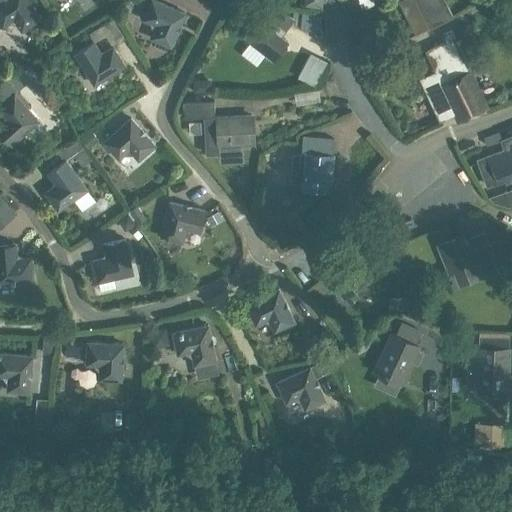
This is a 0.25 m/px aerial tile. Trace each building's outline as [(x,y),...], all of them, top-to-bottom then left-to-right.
[(42,19),(29,0),(0,0),(0,24),(2,28),(14,21),(21,32),(42,19)] [(64,0),(47,0),(58,15),(69,6),(64,0)] [(149,38),(171,47),(187,13),(157,0),(150,0),(142,20),(155,25),(149,38)] [(377,2),(376,0),(340,0),(344,11),(377,2)] [(453,17),(444,0),(414,0),(429,29),(453,17)] [(401,13),(412,44),(426,39),(415,8),(401,13)] [(265,23),(264,23),(248,43),(274,62),(290,43),(274,31),(277,26),(284,31),(294,18),(282,9),(278,15),(273,12),(265,23)] [(455,113),(475,111),(486,106),(463,58),(465,57),(452,30),(443,35),(446,42),(427,51),(437,72),(421,80),(440,120),(455,113)] [(76,55),(96,85),(126,65),(114,47),(102,55),(95,43),(76,55)] [(0,112),(6,118),(0,123),(0,133),(12,146),(40,121),(15,92),(0,105),(0,112)] [(217,145),(217,146),(256,145),(255,114),(216,115),(216,127),(204,128),(204,146),(217,145)] [(157,145),(131,117),(103,142),(119,160),(130,151),(138,161),(157,145)] [(306,137),(305,152),(302,189),(331,192),(334,154),(333,154),(335,128),(327,128),(326,138),(306,137)] [(504,149),(477,159),(487,188),(511,178),(511,136),(501,140),(504,149)] [(58,152),(64,161),(47,173),(55,184),(44,192),(58,212),(89,189),(68,161),(77,155),(84,167),(92,161),(78,139),(58,152)] [(92,199),(72,209),(82,228),(102,218),(92,199)] [(208,209),(173,201),(165,237),(186,241),(189,228),(203,231),(208,209)] [(105,257),(91,259),(98,283),(134,274),(125,237),(102,243),(105,257)] [(446,282),(481,273),(480,271),(489,268),(486,256),(477,258),(472,242),(438,252),(446,282)] [(17,243),(0,245),(0,283),(34,281),(32,256),(18,257),(17,243)] [(344,247),(318,267),(345,299),(371,279),(344,247)] [(279,288),(245,305),(255,326),(268,321),(274,333),(296,322),(279,288)] [(402,321),(396,334),(390,331),(372,372),(402,386),(427,331),(402,321)] [(209,323),(172,332),(177,356),(191,353),(193,366),(218,361),(209,323)] [(480,336),(480,346),(477,346),(477,348),(470,348),(470,389),(476,388),(475,389),(510,391),(510,388),(511,387),(511,375),(511,337),(480,336)] [(85,365),(99,366),(98,380),(123,382),(125,343),(86,341),(85,365)] [(34,355),(0,352),(0,377),(7,378),(6,391),(30,394),(34,355)] [(325,359),(310,366),(276,382),(286,404),(299,398),(305,410),(327,400),(317,379),(332,372),(325,359)]
